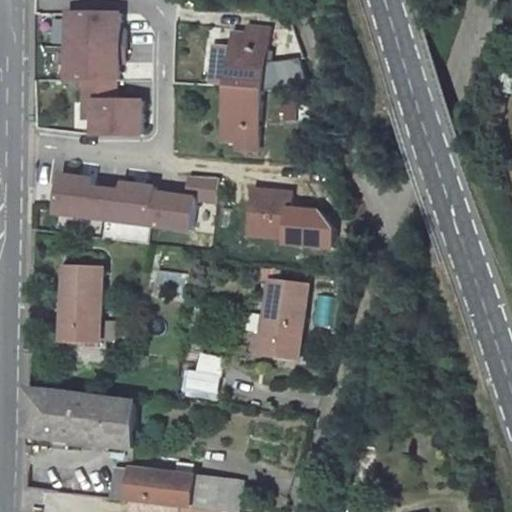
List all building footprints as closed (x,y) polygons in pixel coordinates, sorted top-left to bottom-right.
[(250,34),(237,33),(236,50),(234,69),(228,141),(242,142),(241,150),(262,151),(266,90),(267,76),(271,29),(251,27),(250,34)] [(198,55),(200,39),(182,37),(180,54),(198,55)] [(236,50),(223,49),(221,68),(234,69),(236,50)] [(285,78),(287,91),(306,89),(301,59),(282,62),(285,78)] [(511,93),(511,66),(508,67),(503,91),(511,93)] [(285,78),(267,76),(266,90),(287,91),(285,78)] [(299,95),(286,95),(287,121),(300,121),(299,95)] [(503,129),(510,97),(502,96),(495,127),(503,129)] [(313,102),(302,103),(304,128),(315,128),(313,102)] [(146,239),(152,198),(76,188),(70,228),(146,239)] [(296,193),(258,190),(255,237),(292,240),(292,237),(294,221),(296,193)] [(336,192),(315,195),(319,220),(320,228),(321,230),(341,227),(336,192)] [(319,220),(294,221),(292,237),(311,239),(312,229),(320,228),(319,220)] [(359,274),(361,254),(346,252),(343,272),(359,274)] [(107,270),(69,268),(68,341),(88,342),(105,342),(107,270)] [(264,268),(263,280),(274,282),(275,269),(264,268)] [(192,276),(157,272),(154,288),(190,292),(192,276)] [(195,277),(194,286),(208,287),(209,278),(195,277)] [(312,287),(275,282),(267,354),(303,358),(312,287)] [(224,377),(194,372),(191,387),(221,392),(224,377)] [(104,398),(31,389),(30,436),(63,440),(103,445),(104,398)] [(139,402),(104,398),(103,445),(137,449),(139,402)] [(63,440),(30,436),(30,444),(62,448),(63,440)] [(136,469),(120,468),(119,475),(117,500),(133,502),(136,469)] [(198,477),(136,469),(133,502),(134,502),(182,508),(198,510),(211,511),(215,511),(241,511),(245,482),(198,477)] [(181,511),(182,508),(134,502),(132,511),(181,511)]
